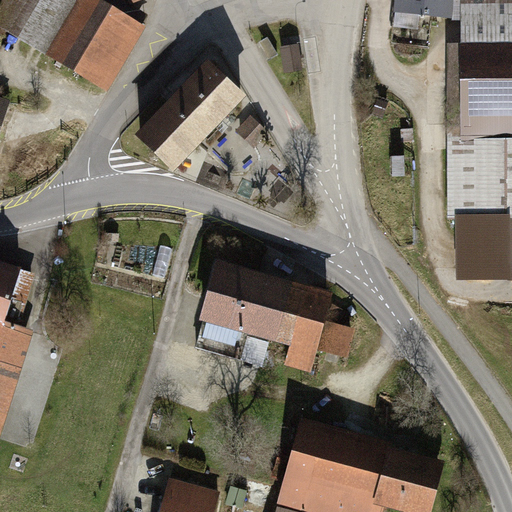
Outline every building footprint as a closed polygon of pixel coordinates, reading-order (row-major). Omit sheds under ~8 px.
[(150,27),(105,0),(5,0),(0,9),(0,24),(110,92),(150,27)] [(511,0),(398,0),(394,40),(428,45),(430,18),(456,20),(457,0),(464,0),(462,43),(450,43),(450,219),(511,219),(511,0)] [(301,44),(283,48),(289,79),(306,76),(301,44)] [(242,96),(208,64),(141,135),(174,167),(242,96)] [(0,143),(14,100),(0,95),(0,143)] [(256,117),(240,132),(259,151),(274,136),(256,117)] [(24,273),(0,265),(0,439),(4,441),(37,331),(9,322),(24,273)] [(338,295),(220,266),(204,328),(291,349),(286,370),(316,377),(323,352),(352,360),(360,328),(332,321),(338,295)] [(439,511),(454,458),(305,417),(279,511),(386,511),(389,511),(439,511)] [(215,511),(221,492),(171,478),(160,511),(215,511)]
